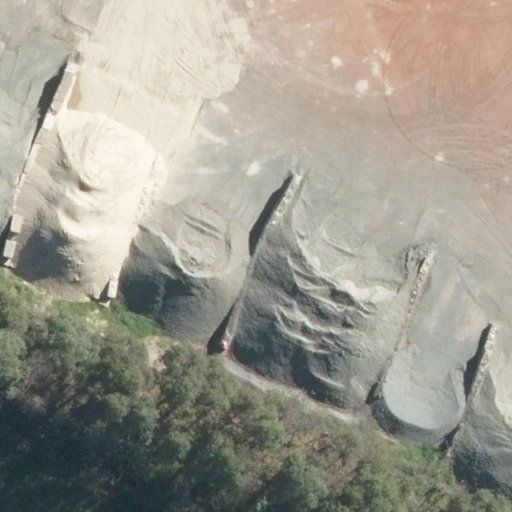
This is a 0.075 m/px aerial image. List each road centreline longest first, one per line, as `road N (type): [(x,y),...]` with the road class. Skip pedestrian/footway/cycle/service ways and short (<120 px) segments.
road 1 (unknown): [(481,0),(347,229),(81,85),(12,0)]
road 2 (unknown): [(347,229),(511,361)]
